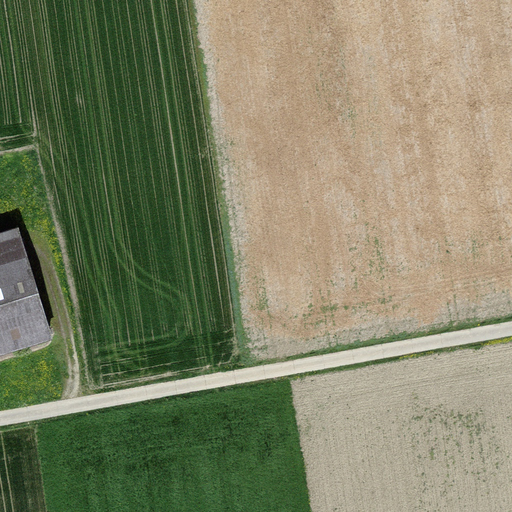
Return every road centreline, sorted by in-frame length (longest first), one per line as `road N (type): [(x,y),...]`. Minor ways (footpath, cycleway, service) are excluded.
road 1 (track): [(511,331),(0,419)]
road 2 (track): [(69,407),(72,379),(54,277),(37,252),(0,255)]
